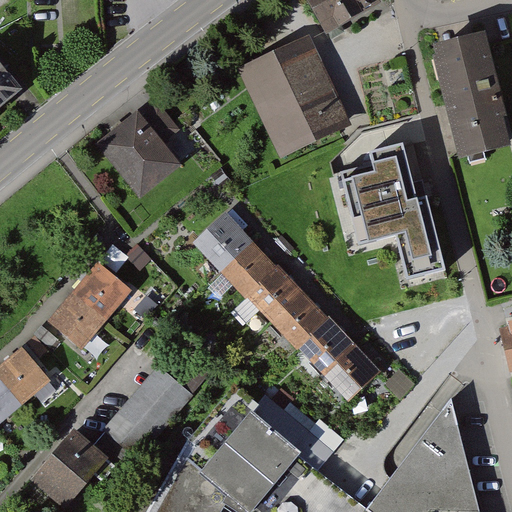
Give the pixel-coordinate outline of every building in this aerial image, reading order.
[(378,16),(370,0),(304,0),(326,42),(378,16)] [(345,132),(305,41),(238,71),(278,161),(345,132)] [(511,152),(511,139),(488,42),(437,54),(464,164),(511,152)] [(0,107),(17,94),(0,72),(0,107)] [(176,133),(153,104),(94,151),(134,201),(173,170),(157,149),(176,133)] [(377,185),(353,190),(369,255),(398,248),(407,289),(444,280),(427,208),(418,210),(403,149),(370,157),(377,185)] [(228,213),(193,247),(347,409),(382,375),(228,213)] [(125,294),(94,269),(48,327),(79,352),(125,294)] [(511,326),(494,332),(509,380),(511,378),(511,326)] [(0,423),(46,385),(19,353),(0,369),(0,423)] [(191,399),(157,371),(106,432),(140,460),(191,399)] [(258,408),(272,422),(319,468),(344,444),(298,397),(286,409),(271,395),(258,408)] [(479,511),(453,407),(377,511),(479,511)] [(222,511),(223,511),(224,511),(260,511),(303,462),(252,421),(205,479),(188,465),(160,511),(222,511)] [(73,511),(111,467),(75,438),(32,489),(59,511),(73,511)]
